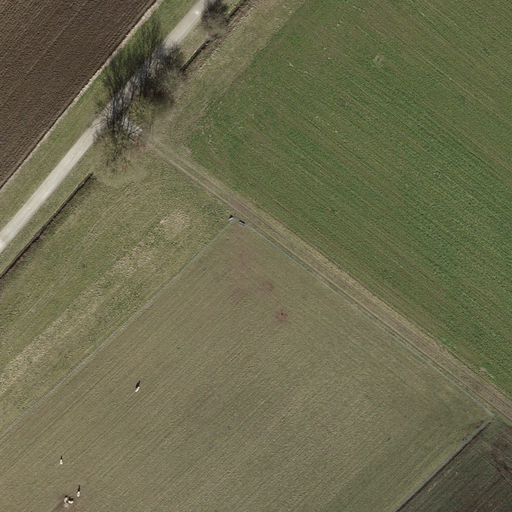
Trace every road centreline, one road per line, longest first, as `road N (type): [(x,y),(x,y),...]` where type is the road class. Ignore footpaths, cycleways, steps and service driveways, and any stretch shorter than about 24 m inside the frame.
road 1 (track): [(113,111),(511,416)]
road 2 (track): [(209,0),(0,242)]
